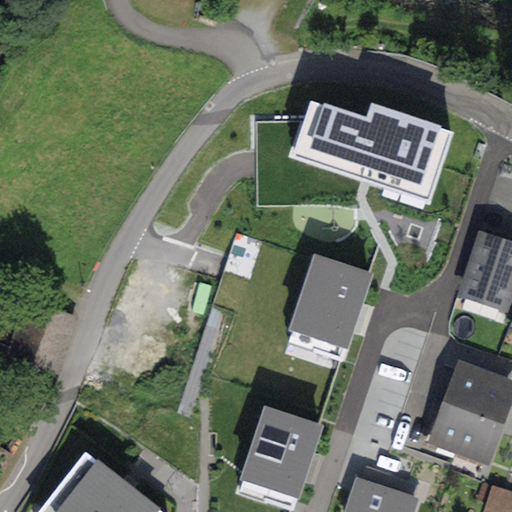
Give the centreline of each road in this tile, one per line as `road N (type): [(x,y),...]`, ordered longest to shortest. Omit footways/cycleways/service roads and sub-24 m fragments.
road 1 (residential): [(0,511),(145,210),(204,125),(250,79)]
road 2 (residential): [(507,125),(455,272),(377,336),(317,511)]
road 3 (residential): [(250,79),(312,66),(393,72),(440,87),(507,125)]
road 4 (track): [(288,12),(511,48)]
road 5 (unclassified): [(118,0),(144,30),(232,50),(250,79)]
